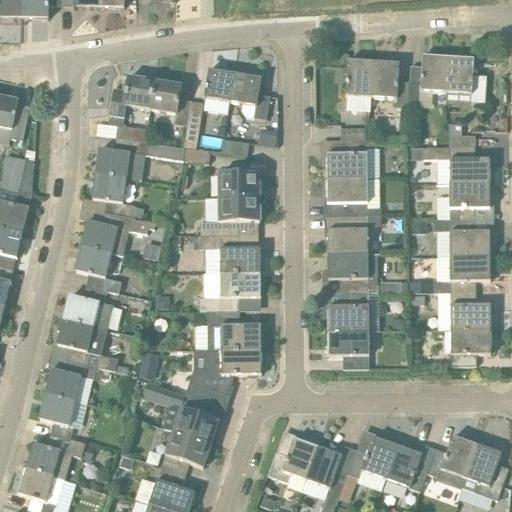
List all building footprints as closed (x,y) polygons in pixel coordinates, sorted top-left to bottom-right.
[(0,0),(0,19),(23,20),(23,0),(0,0)] [(49,8),(61,8),(60,0),(23,0),(23,20),(49,20),(49,8)] [(74,9),(99,9),(98,0),(60,0),(61,8),(74,8),(74,9)] [(125,0),(98,0),(99,9),(125,9),(125,0)] [(433,95),(445,96),(448,60),(423,58),(422,69),(411,69),(410,85),(408,111),(420,112),(420,109),(432,110),(433,95)] [(448,60),(445,96),(448,96),(448,106),(471,108),(471,106),(485,107),(487,79),(473,78),(474,61),(448,60)] [(346,99),(371,100),(373,65),(348,63),(346,99)] [(397,111),(408,111),(410,85),(398,84),(400,66),(373,65),(371,100),(397,102),(397,111)] [(204,101),(230,105),(235,77),(209,73),(204,101)] [(235,77),(230,105),(257,110),(261,81),(235,77)] [(127,109),(151,113),(156,84),(128,79),(126,93),(114,91),(108,127),(114,128),(115,119),(125,120),(127,109)] [(175,127),(186,129),(190,103),(180,101),(182,88),(156,84),(151,113),(176,117),(175,127)] [(0,99),(0,146),(9,149),(10,142),(22,144),(29,110),(17,108),(18,103),(0,99)] [(190,103),(186,129),(183,151),(185,151),(197,153),(204,105),(190,103)] [(449,127),(449,140),(463,140),(463,127),(449,127)] [(145,146),(148,132),(117,128),(115,141),(145,146)] [(261,147),(278,148),(279,132),(261,131),(261,147)] [(341,144),(367,144),(367,132),(341,132),(341,144)] [(201,146),(223,147),(223,136),(202,135),(201,146)] [(450,187),(489,187),(489,163),(475,163),(475,140),(463,140),(449,140),(449,151),(423,151),(423,162),(450,162),(450,187)] [(94,177),(127,181),(143,183),(147,159),(184,164),(185,151),(183,151),(145,146),(115,141),(113,153),(97,151),(94,177)] [(222,156),(247,159),(249,147),(224,143),(222,156)] [(327,182),(367,182),(367,152),(376,152),(376,144),(367,144),(341,144),(341,157),(327,157),(327,182)] [(185,151),(184,164),(209,168),(210,154),(197,153),(185,151)] [(0,192),(31,197),(34,166),(26,164),(26,163),(7,159),(0,192)] [(219,202),(259,201),(259,176),(219,176),(219,202)] [(103,216),(134,222),(134,221),(132,221),(135,209),(124,207),(127,181),(94,177),(91,203),(105,204),(103,216)] [(342,221),(368,220),(381,219),(381,212),(368,212),(367,182),(327,182),(328,207),(342,207),(342,221)] [(450,224),(475,223),(475,213),(490,213),(489,187),(450,187),(450,223),(450,224)] [(0,230),(22,236),(31,197),(0,192),(0,191),(0,230)] [(200,240),(239,239),(238,226),(260,226),(259,201),(219,202),(220,226),(200,226),(200,240)] [(80,248),(112,256),(118,233),(148,239),(149,231),(155,232),(156,226),(134,223),(134,222),(103,216),(101,227),(86,224),(80,248)] [(328,259),(368,258),(368,220),(342,221),(342,234),(328,234),(328,259)] [(434,234),(450,234),(450,260),(490,260),(490,235),(476,235),(475,223),(450,224),(450,223),(434,223),(434,234)] [(0,257),(16,261),(22,236),(0,230),(0,257)] [(220,277),(260,277),(260,252),(239,252),(239,239),(200,240),(200,252),(220,252),(220,277)] [(146,246),(145,263),(161,264),(161,247),(146,246)] [(85,290),(115,296),(118,297),(122,286),(106,282),(112,256),(80,248),(74,274),(87,278),(85,290)] [(343,297),(369,297),(388,297),(388,288),(378,288),(368,288),(368,258),(328,259),(328,284),(343,283),(343,297)] [(451,297),(476,297),(476,285),(490,285),(490,260),(450,260),(451,284),(434,285),(434,296),(451,296),(451,297)] [(214,315),(239,316),(239,302),(260,302),(260,277),(220,277),(220,301),(200,302),(200,315),(214,315)] [(0,309),(5,311),(11,285),(0,282),(0,309)] [(63,324),(94,331),(100,307),(104,308),(105,307),(112,308),(115,296),(85,290),(82,302),(70,299),(63,324)] [(329,336),(369,335),(369,297),(343,297),(343,310),(329,310),(329,336)] [(451,334),(491,334),(490,308),(476,308),(476,297),(451,297),(451,334)] [(413,299),(413,308),(426,308),(426,299),(413,299)] [(221,353),(261,352),(261,328),(240,328),(239,316),(214,315),(214,329),(221,329),(221,353)] [(68,364),(97,370),(97,369),(128,376),(129,370),(116,367),(118,361),(102,358),(108,334),(100,332),(94,331),(63,324),(57,349),(71,352),(68,364)] [(491,334),(451,334),(451,369),(477,369),(477,358),(491,357),(491,334)] [(369,335),(329,336),(329,360),(343,360),(343,373),(369,373),(369,335)] [(210,407),(214,396),(219,378),(261,378),(261,352),(221,353),(203,353),(204,370),(195,371),(189,387),(185,399),(210,407)] [(144,355),(142,383),(157,384),(159,356),(144,355)] [(46,398),(76,405),(88,408),(94,384),(97,372),(97,370),(68,364),(66,376),(52,373),(46,398)] [(173,435),(211,448),(219,425),(205,420),(210,407),(185,399),(185,400),(170,395),(166,406),(172,408),(163,432),(173,435)] [(51,439),(71,443),(74,431),(70,430),(76,405),(46,398),(40,423),(54,426),(51,439)] [(161,471),(186,480),(190,468),(203,472),(211,448),(173,435),(161,471)] [(27,473),(54,481),(65,484),(72,459),(90,464),(94,450),(86,448),(86,447),(71,443),(51,439),(48,450),(35,446),(27,473)] [(442,472),(466,481),(477,448),(453,439),(447,456),(438,453),(428,477),(439,481),(442,472)] [(362,474),(386,483),(398,449),(374,441),(368,458),(356,454),(348,478),(359,482),(362,474)] [(282,475),(307,484),(318,451),(293,442),(287,459),(276,455),(268,480),(279,484),(282,475)] [(477,448),(466,481),(490,490),(487,500),(498,504),(509,472),(498,468),(502,457),(477,448)] [(417,473),(428,477),(438,453),(425,449),(422,458),(398,449),(386,483),(410,491),(417,473)] [(318,451),(307,484),(330,492),(322,511),(335,511),(347,478),(348,478),(356,454),(345,450),(342,459),(318,451)] [(149,507),(163,511),(189,511),(195,497),(181,492),(186,480),(161,471),(149,507)] [(29,511),(55,511),(57,509),(47,505),(54,481),(27,473),(20,498),(33,502),(29,511)]
